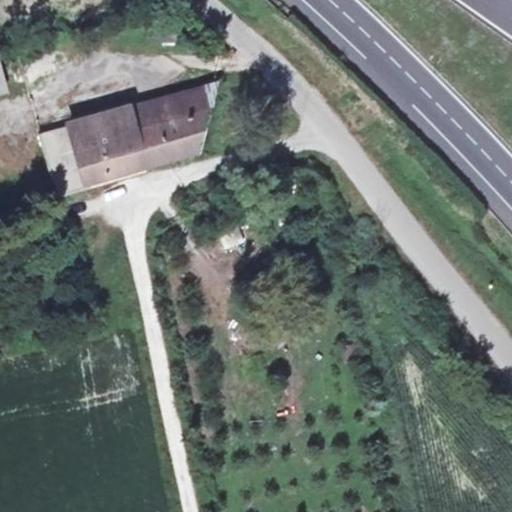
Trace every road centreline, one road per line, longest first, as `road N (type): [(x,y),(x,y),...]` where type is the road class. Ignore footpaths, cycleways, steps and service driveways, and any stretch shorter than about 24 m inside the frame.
road 1 (unclassified): [(197,0),(300,89),(511,366)]
road 2 (track): [(123,198),(189,511)]
road 3 (motorway): [(321,0),(511,188)]
road 4 (track): [(123,198),(328,124)]
